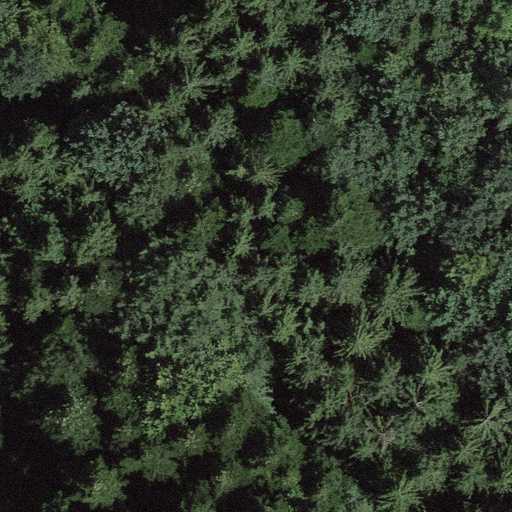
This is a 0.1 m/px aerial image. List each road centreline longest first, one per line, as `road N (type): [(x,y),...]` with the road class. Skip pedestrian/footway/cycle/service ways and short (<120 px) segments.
road 1 (track): [(0,96),(67,141),(175,243),(378,511)]
road 2 (track): [(0,509),(31,443),(32,374),(26,313),(0,218)]
